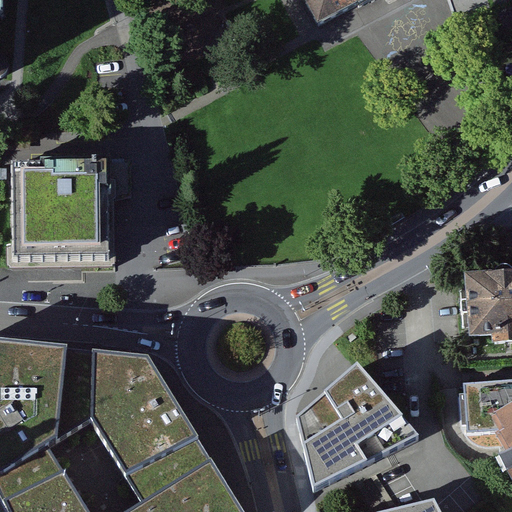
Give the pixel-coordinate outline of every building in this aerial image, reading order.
[(0,0),(0,25),(7,26),(9,0),(0,0)] [(298,0),(314,30),(370,0),(298,0)] [(108,171),(11,173),(13,265),(110,264),(108,171)] [(511,277),(469,282),(475,342),(499,340),(500,353),(511,352),(511,277)] [(0,503),(4,511),(236,511),(213,473),(192,441),(144,367),(89,360),(0,350),(0,503)] [(299,423),(315,495),(422,442),(360,370),(299,423)] [(511,389),(462,393),(466,441),(491,439),(511,474),(511,389)]
